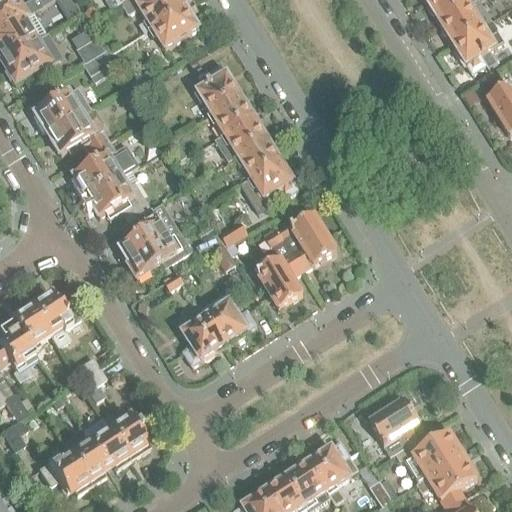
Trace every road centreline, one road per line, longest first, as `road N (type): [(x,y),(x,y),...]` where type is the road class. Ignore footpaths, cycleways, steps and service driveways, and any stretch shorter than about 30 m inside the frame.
road 1 (residential): [(231,0),(406,282)]
road 2 (residential): [(184,429),(406,282)]
road 3 (residential): [(219,474),(439,333)]
road 4 (residential): [(507,216),(374,0)]
road 5 (residential): [(184,429),(67,241)]
road 6 (residential): [(439,333),(511,449)]
road 7 (residential): [(67,241),(0,134)]
